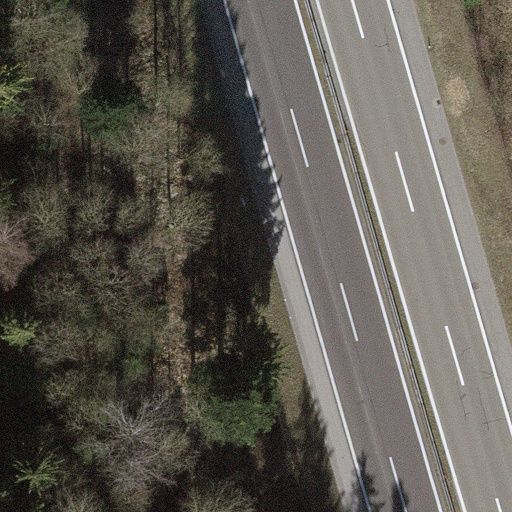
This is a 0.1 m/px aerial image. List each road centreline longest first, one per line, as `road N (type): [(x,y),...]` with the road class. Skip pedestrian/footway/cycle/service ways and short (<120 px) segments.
road 1 (motorway): [(501,511),(353,0)]
road 2 (motorway): [(260,0),(405,511)]
